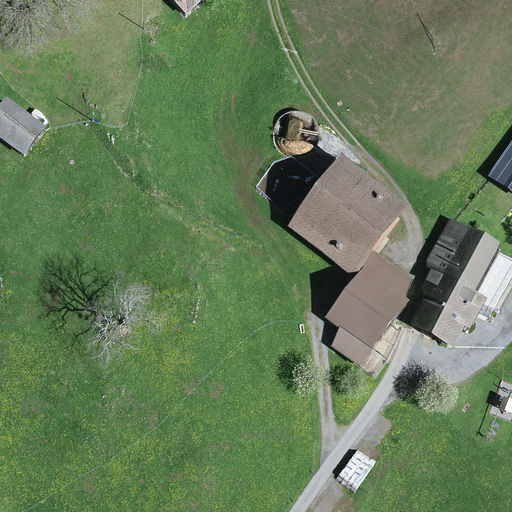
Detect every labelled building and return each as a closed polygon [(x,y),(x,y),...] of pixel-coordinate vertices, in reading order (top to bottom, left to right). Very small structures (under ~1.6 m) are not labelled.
[(169,0),(185,16),(201,0),(169,0)] [(0,113),(0,138),(19,153),(38,130),(6,105),(0,113)] [(502,209),(511,195),(511,149),(491,179),(505,188),(494,204),(502,209)] [(407,283),(369,254),(398,217),(339,172),(298,224),(358,270),(348,283),(353,287),(328,318),(340,328),(332,347),(354,364),(403,302),(407,283)] [(483,304),(493,310),(511,275),(511,261),(450,227),(430,262),(432,276),(419,298),(427,302),(416,323),(417,327),(448,345),(462,321),(471,326),(483,304)]
